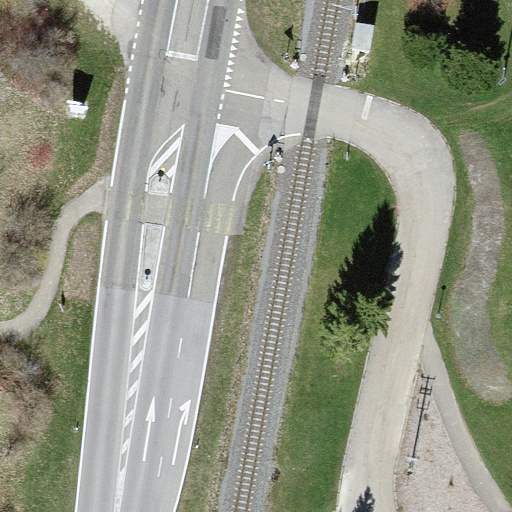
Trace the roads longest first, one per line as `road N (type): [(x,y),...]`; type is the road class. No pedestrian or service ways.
road 1 (residential): [(189,80),(378,127),(412,160),(421,227),(366,485),(368,511)]
road 2 (primary): [(120,511),(189,80)]
